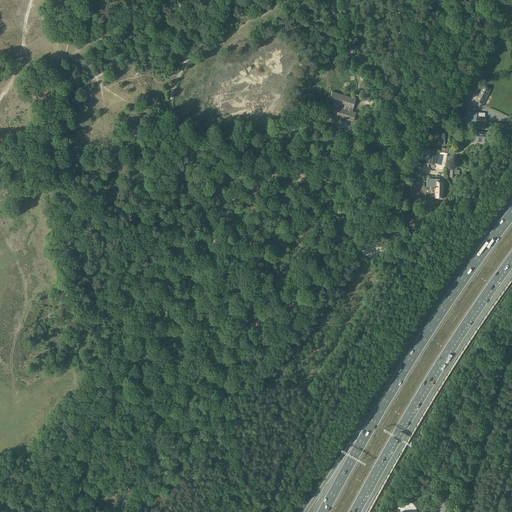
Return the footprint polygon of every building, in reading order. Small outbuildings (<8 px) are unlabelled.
[(476,99),(480,101),(478,105),(481,107),(484,103),(490,90),(483,85),(476,99)] [(477,112),(469,111),(468,127),(476,127),(477,112)] [(476,138),(477,138),(476,140),(487,141),(488,132),(477,132),(476,138)] [(437,152),(435,151),(431,150),(428,163),(430,163),(435,164),(437,152)] [(435,198),(443,198),(444,179),(440,179),(440,178),(427,178),(426,186),(435,187),(436,187),(436,190),(437,190),(436,195),(435,198)]
